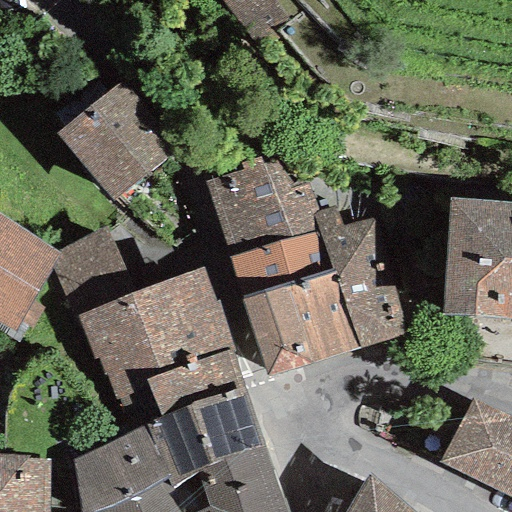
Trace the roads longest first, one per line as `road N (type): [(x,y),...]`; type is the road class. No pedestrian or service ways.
road 1 (residential): [(314,402),(253,381),(184,141),(134,80),(47,0)]
road 2 (tertiary): [(314,402),(340,382),(386,378),(470,381),(511,394)]
road 3 (tertiary): [(466,511),(373,449),(321,427),(314,402)]
